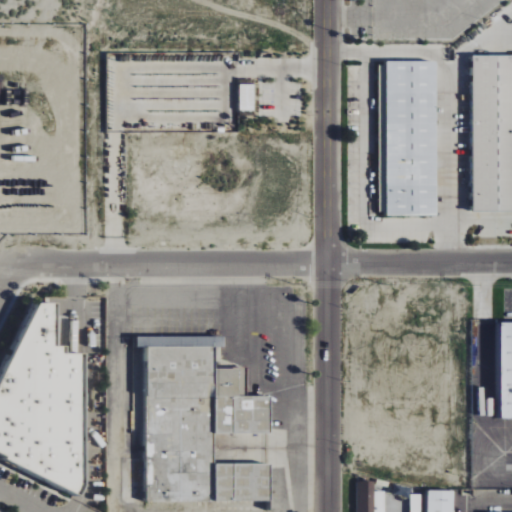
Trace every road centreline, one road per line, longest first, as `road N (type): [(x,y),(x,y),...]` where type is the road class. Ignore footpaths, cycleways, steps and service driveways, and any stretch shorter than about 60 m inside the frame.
road 1 (residential): [(0,279),(23,262),(511,261)]
road 2 (residential): [(324,511),(326,0)]
